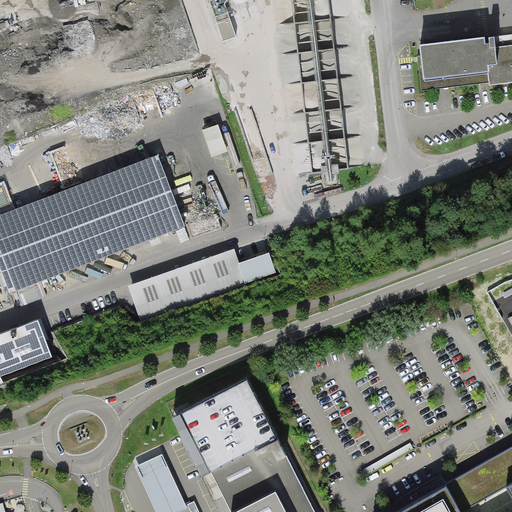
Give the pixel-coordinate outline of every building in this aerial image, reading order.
[(477,40),(409,47),(413,85),(483,77),(484,87),(511,83),(511,48),(479,52),(477,40)] [(226,150),(217,125),(204,130),(213,154),(226,150)] [(156,162),(0,213),(0,290),(0,292),(180,233),(156,162)] [(232,250),(130,286),(142,319),(244,283),(232,250)] [(274,272),(268,253),(248,260),(240,263),(246,281),(274,272)] [(511,288),(503,293),(505,297),(511,293),(511,288)] [(0,372),(51,353),(38,318),(0,332),(0,372)] [(315,511),(246,378),(182,411),(233,511),(315,511)] [(160,450),(130,463),(135,474),(145,494),(152,511),(190,511),(185,502),(175,481),(165,460),(160,450)] [(511,511),(511,450),(404,511),(511,511)]
